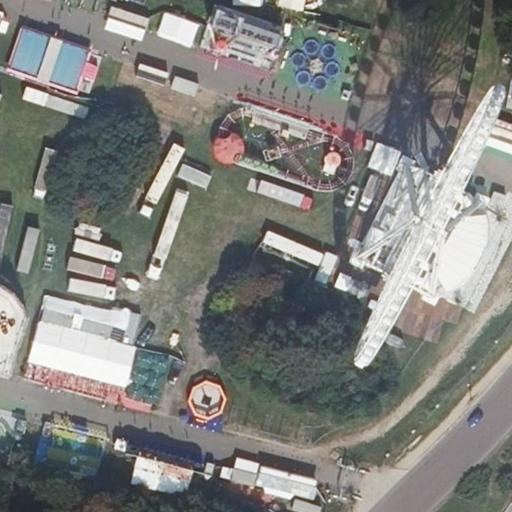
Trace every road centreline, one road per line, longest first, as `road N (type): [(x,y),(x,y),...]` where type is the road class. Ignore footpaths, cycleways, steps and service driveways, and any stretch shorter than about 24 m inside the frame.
road 1 (track): [(511,168),(6,0)]
road 2 (track): [(0,390),(408,501)]
road 3 (trunk): [(511,312),(345,511)]
road 4 (secondary): [(511,396),(397,511)]
